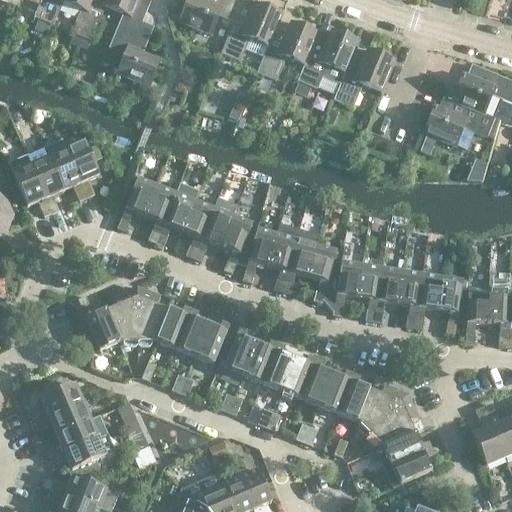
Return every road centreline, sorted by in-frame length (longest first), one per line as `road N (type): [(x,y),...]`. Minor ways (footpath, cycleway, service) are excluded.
road 1 (residential): [(43,352),(41,270),(57,252),(91,241),(341,331),(443,358)]
road 2 (residential): [(266,440),(43,352)]
road 3 (residential): [(477,511),(442,425),(451,403),(438,373),(443,358)]
